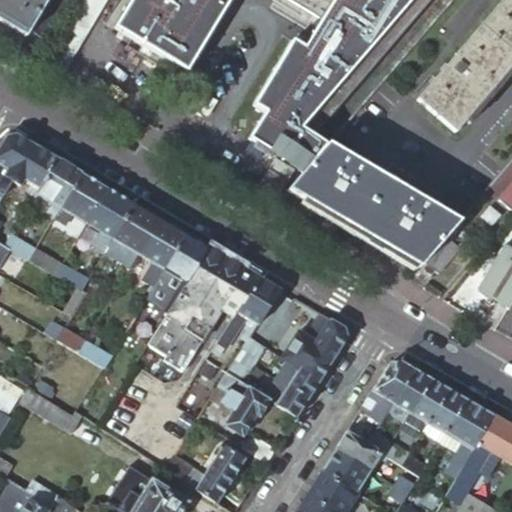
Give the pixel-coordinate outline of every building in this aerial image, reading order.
[(46,0),(0,0),(0,22),(24,37),(46,0)] [(106,0),(77,0),(41,61),(63,74),(106,0)] [(131,0),(130,2),(113,29),(178,68),(186,73),(229,0),(287,0),(320,20),(331,0),(355,0),(393,23),(412,0),(131,0)] [(331,0),(320,20),(302,48),(291,41),(251,105),(263,112),(247,139),(263,149),(271,154),(301,173),(312,161),(326,146),(315,136),(432,0),(412,0),(393,23),(355,0),(331,0)] [(511,0),(502,0),(417,101),(454,133),(511,65),(511,0)] [(10,184),(34,145),(16,134),(6,137),(0,146),(0,193),(3,196),(10,184)] [(37,192),(57,159),(34,145),(10,184),(20,190),(24,184),(37,192)] [(426,203),(327,145),(326,146),(286,191),(393,255),(407,262),(417,269),(424,261),(458,222),(438,210),(426,203)] [(511,158),(499,175),(511,186),(511,158)] [(82,174),(57,159),(37,192),(29,206),(53,221),(59,211),(82,174)] [(256,191),(275,202),(294,171),(275,160),(256,191)] [(85,227),(107,189),(82,174),(59,211),(85,227)] [(508,210),(511,205),(511,186),(499,175),(485,190),(508,210)] [(116,194),(107,189),(85,227),(100,236),(91,249),(103,256),(134,205),(116,194)] [(160,220),(134,205),(103,256),(115,263),(123,249),(137,258),(160,220)] [(152,291),(186,236),(160,220),(137,258),(151,266),(140,284),(152,291)] [(464,227),(458,222),(424,261),(435,271),(455,247),(450,242),(464,227)] [(206,248),(186,236),(152,291),(145,302),(157,309),(167,294),(175,299),(193,269),(206,248)] [(3,248),(28,263),(35,251),(10,237),(4,247),(3,248)] [(509,308),(511,303),(511,251),(503,246),(477,289),(508,308),(509,308)] [(234,317),(258,279),(238,267),(206,248),(193,269),(146,348),(164,358),(162,362),(181,374),(220,311),(233,319),(234,317)] [(28,263),(54,278),(61,267),(35,251),(28,263)] [(80,294),(87,282),(61,267),(54,278),(80,294)] [(255,330),(280,291),(258,279),(234,317),(242,322),(255,330)] [(92,286),(87,282),(80,294),(85,297),(92,286)] [(157,309),(165,314),(175,299),(167,294),(157,309)] [(136,316),(145,302),(139,298),(130,312),(136,316)] [(288,362),(319,382),(346,339),(345,330),(322,316),(308,338),(298,332),(282,358),(288,362)] [(242,322),(234,317),(233,319),(216,346),(223,351),(242,322)] [(62,332),(54,344),(75,357),(83,345),(62,332)] [(75,357),(100,373),(108,361),(83,345),(75,357)] [(241,352),(226,375),(241,385),(247,376),(249,377),(255,367),(258,363),(241,352)] [(215,357),(211,354),(207,359),(212,362),(215,357)] [(392,405),(414,370),(400,361),(389,364),(371,392),(392,405)] [(307,401),(319,382),(288,362),(276,381),(307,401)] [(432,380),(414,370),(392,405),(389,410),(398,415),(401,410),(409,415),(432,380)] [(241,385),(226,375),(217,388),(225,393),(219,403),(232,411),(223,425),(241,437),(254,416),(258,418),(268,402),(265,399),(241,385)] [(30,386),(18,379),(15,384),(26,392),(30,386)] [(449,390),(432,380),(409,415),(426,426),(449,390)] [(301,410),(307,401),(276,381),(265,399),(268,402),(295,419),(301,410)] [(444,437),(466,401),(454,393),(449,390),(426,426),(444,437)] [(71,420),(26,392),(17,407),(8,422),(1,432),(5,435),(0,443),(0,446),(21,459),(27,448),(52,462),(68,436),(69,437),(71,433),(80,420),(74,416),(71,420)] [(371,392),(360,409),(381,423),(389,410),(392,405),(371,392)] [(0,396),(0,416),(8,422),(17,407),(0,396)] [(465,464),(493,416),(466,401),(444,437),(439,444),(445,447),(451,438),(460,444),(452,456),(465,464)] [(360,409),(345,433),(366,446),(373,435),(381,423),(360,409)] [(0,434),(1,432),(8,422),(0,416),(0,434)] [(511,465),(511,427),(506,424),(493,416),(465,464),(446,497),(461,506),(467,496),(493,454),(511,465)] [(105,436),(95,429),(80,420),(71,433),(96,449),(105,436)] [(345,433),(334,452),(369,473),(372,475),(383,457),(366,446),(345,433)] [(373,435),(366,446),(383,457),(390,446),(373,435)] [(241,449),(266,465),(274,452),(250,436),(241,449)] [(390,446),(383,457),(400,468),(407,457),(390,446)] [(172,458),(162,472),(215,506),(243,461),(221,447),(198,482),(187,474),(190,469),(172,458)] [(334,452),(321,472),(356,494),(369,473),(334,452)] [(414,476),(418,479),(425,468),(407,457),(400,468),(405,471),(414,476)] [(31,482),(0,463),(0,479),(9,485),(16,490),(48,511),(55,498),(30,484),(31,482)] [(414,476),(405,471),(402,474),(412,480),(414,476)] [(356,494),(321,472),(306,496),(331,511),(346,511),(358,495),(356,494)] [(409,485),(412,480),(402,474),(399,479),(409,485)] [(399,479),(393,488),(403,494),(409,485),(399,479)] [(131,492),(120,509),(124,511),(180,511),(186,503),(151,481),(140,498),(131,492)] [(47,511),(48,511),(16,490),(9,485),(0,500),(0,510),(3,511),(47,511)] [(403,494),(393,488),(388,497),(398,503),(403,494)] [(331,511),(306,496),(302,501),(295,511),(331,511)] [(457,511),(492,511),(467,496),(461,506),(457,511)] [(71,511),(73,509),(55,498),(48,511),(47,511),(71,511)]
